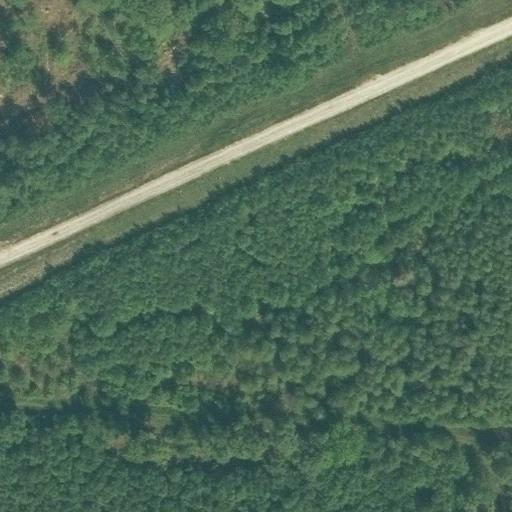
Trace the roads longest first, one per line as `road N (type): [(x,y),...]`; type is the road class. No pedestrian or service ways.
road 1 (track): [(0,262),(511,27)]
road 2 (track): [(511,432),(0,406)]
